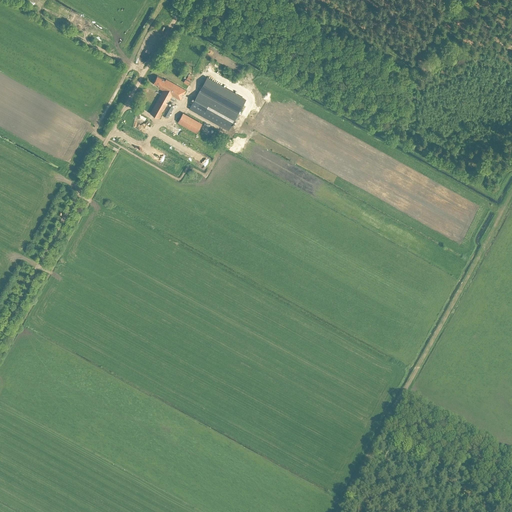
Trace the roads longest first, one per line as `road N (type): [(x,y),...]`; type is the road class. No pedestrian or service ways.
road 1 (track): [(159,7),(488,193),(511,169)]
road 2 (track): [(337,511),(511,191)]
road 3 (unclassified): [(0,334),(146,67)]
road 4 (track): [(163,0),(93,133),(106,140)]
